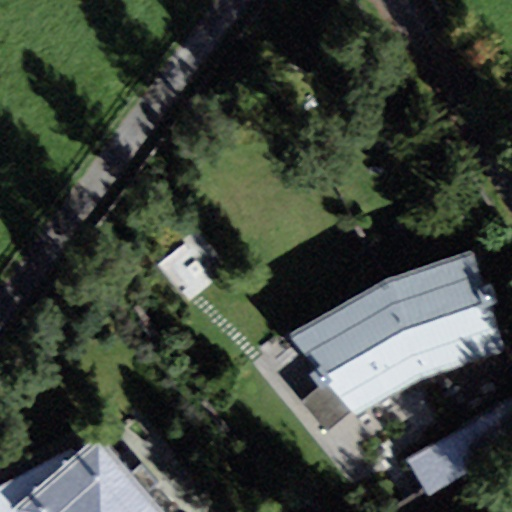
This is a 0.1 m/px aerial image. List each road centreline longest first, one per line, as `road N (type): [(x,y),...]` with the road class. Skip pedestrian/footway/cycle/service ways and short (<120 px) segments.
road 1 (residential): [(240,0),(0,292)]
road 2 (residential): [(389,0),(511,186)]
